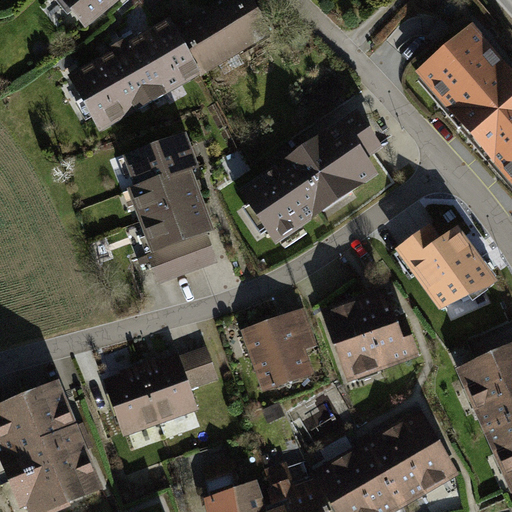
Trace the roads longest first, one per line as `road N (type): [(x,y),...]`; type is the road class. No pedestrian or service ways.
road 1 (residential): [(0,365),(225,303),(294,272),(446,160)]
road 2 (residential): [(296,0),(446,160)]
